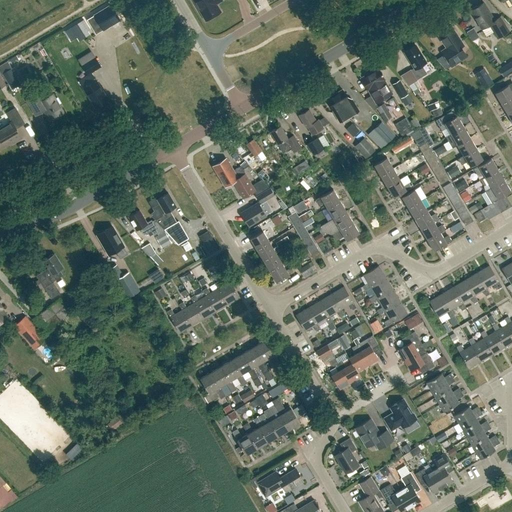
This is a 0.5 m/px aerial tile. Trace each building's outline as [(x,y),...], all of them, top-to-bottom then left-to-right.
[(150,0),(156,10),(160,7),(159,4),(156,0),(150,0)] [(193,0),(195,2),(206,21),(221,12),(216,4),(222,1),(221,0),(193,0)] [(495,20),(483,2),(470,10),(482,29),(489,24),(498,38),(509,31),(500,17),(495,20)] [(111,5),(87,20),(96,34),(120,20),(111,5)] [(70,28),(65,31),(71,41),(76,37),(87,30),(89,29),(90,29),(85,22),(84,19),(70,28)] [(436,32),(447,48),(441,52),(450,66),(466,56),(460,47),(463,45),(454,31),(449,24),(449,23),(436,32)] [(473,41),(479,37),(473,28),(467,32),(473,41)] [(422,65),(423,64),(426,62),(416,45),(404,52),(414,68),(411,69),(417,79),(427,73),(422,65)] [(78,59),(81,65),(95,57),(91,51),(78,59)] [(95,57),(81,65),(87,75),(101,67),(95,57)] [(20,84),(11,68),(2,73),(11,89),(20,84)] [(384,98),(392,93),(385,81),(386,81),(382,75),(383,74),(382,73),(381,73),(378,68),(375,69),(375,68),(370,71),(370,72),(369,73),(384,98)] [(376,103),(384,98),(369,73),(368,73),(367,72),(362,75),(363,76),(361,78),(369,91),(372,95),(365,99),(374,110),(377,108),(379,107),(376,103)] [(493,83),(487,73),(477,78),(483,88),(493,83)] [(107,101),(108,100),(96,80),(83,88),(95,108),(102,104),(104,105),(107,103),(107,101)] [(408,94),(400,80),(393,84),(401,98),(408,94)] [(414,82),(408,85),(412,91),(415,95),(420,92),(418,87),(414,82)] [(494,93),(501,104),(511,97),(511,82),(507,85),(494,93)] [(350,102),(342,89),(334,94),(348,117),(358,110),(352,100),(350,102)] [(39,92),(26,99),(35,115),(44,110),(50,120),(64,112),(52,93),(43,98),(39,92)] [(337,116),(338,115),(342,121),(348,117),(334,94),(326,99),(334,112),(334,111),(337,116)] [(507,115),(511,112),(511,97),(501,104),(507,115)] [(442,113),(437,101),(428,105),(430,109),(431,109),(434,117),(442,113)] [(384,104),(379,107),(377,108),(384,121),(392,117),(384,104)] [(11,121),(0,127),(0,147),(0,148),(14,139),(15,141),(21,137),(16,128),(24,123),(15,107),(6,113),(10,119),(11,121)] [(316,120),(309,109),(299,115),(306,127),(308,126),(312,134),(323,127),(322,126),(328,122),(323,117),(319,120),(318,119),(316,120)] [(446,128),(450,134),(463,126),(456,115),(444,123),(443,120),(437,123),(441,130),(446,128)] [(411,122),(415,129),(420,126),(416,119),(411,122)] [(344,126),(349,135),(357,130),(352,121),(344,126)] [(381,136),(375,141),(382,148),(395,136),(381,122),(374,128),(381,136)] [(414,130),(409,122),(398,129),(402,137),(414,130)] [(288,138),(281,125),(270,131),(283,152),(291,147),(294,152),(301,148),(293,134),(288,138)] [(415,141),(418,146),(426,142),(422,136),(428,133),(424,126),(414,132),(418,139),(415,141)] [(463,126),(450,134),(445,137),(448,142),(452,148),(457,145),(469,137),(463,126)] [(375,150),(364,137),(354,146),(365,158),(375,150)] [(414,141),(411,137),(393,148),(395,153),(414,141)] [(463,156),(476,148),(469,137),(457,145),(463,156)] [(324,149),(317,138),(307,144),(313,155),(324,149)] [(258,162),(266,157),(253,139),(246,144),(258,162)] [(426,142),(418,146),(421,152),(429,147),(426,142)] [(429,147),(421,152),(424,157),(432,153),(429,147)] [(470,167),(483,159),(476,148),(463,156),(458,159),(461,165),(466,162),(470,167)] [(237,152),(232,155),(235,160),(240,157),(237,152)] [(432,153),(424,157),(428,163),(435,158),(432,153)] [(355,156),(347,161),(350,165),(357,161),(355,156)] [(380,176),(393,169),(398,166),(395,161),(390,164),(386,157),(374,165),(380,176)] [(233,170),(226,158),(213,166),(225,186),(233,181),(238,178),(237,176),(239,175),(238,172),(242,169),(240,166),(233,170)] [(431,168),(438,163),(435,158),(428,163),(431,168)] [(484,177),(497,169),(491,159),(473,169),(477,175),(481,172),(484,177)] [(438,163),(431,168),(434,173),(441,169),(438,163)] [(300,164),(293,168),(298,174),(304,170),(300,164)] [(243,198),(255,190),(242,169),(238,172),(239,175),(237,176),(238,178),(233,181),(243,198)] [(262,169),(257,173),(264,181),(269,176),(262,169)] [(400,179),(393,169),(380,176),(387,187),(400,179)] [(441,169),(434,173),(437,179),(445,174),(441,169)] [(484,177),(480,179),(484,185),(484,191),(491,188),(504,180),(497,169),(484,177)] [(445,174),(437,179),(440,184),(448,179),(445,174)] [(387,187),(393,198),(411,187),(408,182),(403,185),(400,179),(387,187)] [(497,199),(510,191),(504,180),(491,188),(484,191),(491,203),(497,199)] [(446,193),(453,188),(450,183),(442,187),(446,193)] [(270,187),(256,196),(260,203),(275,195),(270,187)] [(453,188),(446,193),(449,198),(456,194),(453,188)] [(340,200),(333,189),(320,197),(315,199),(319,206),(324,203),(326,208),(340,200)] [(414,189),(401,197),(408,208),(421,201),(414,189)] [(149,214),(154,219),(165,231),(166,231),(165,229),(166,228),(171,238),(178,244),(188,238),(184,230),(178,221),(170,226),(166,219),(172,215),(169,210),(176,206),(168,193),(157,199),(159,203),(152,208),(153,210),(149,214)] [(452,204),(460,199),(456,194),(449,198),(452,204)] [(511,206),(505,196),(499,199),(505,210),(511,206)] [(455,209),(463,205),(460,199),(452,204),(455,209)] [(500,213),(505,210),(499,199),(494,202),(500,213)] [(304,200),(295,206),(299,213),(308,207),(304,200)] [(326,208),(333,219),(346,211),(340,200),(326,208)] [(414,219),(427,211),(421,201),(408,208),(414,219)] [(468,208),(471,214),(482,208),(479,202),(468,208)] [(241,213),(249,226),(266,215),(258,203),(241,213)] [(488,206),(494,216),(500,213),(494,203),(488,206)] [(463,205),(455,209),(458,214),(466,210),(463,205)] [(488,206),(482,209),(488,220),(494,216),(488,206)] [(154,219),(152,222),(151,220),(147,223),(139,210),(128,216),(136,230),(140,228),(144,234),(151,230),(154,235),(158,232),(159,234),(155,237),(161,248),(171,242),(165,231),(154,219)] [(466,210),(458,214),(462,220),(469,215),(466,210)] [(484,218),(480,210),(474,214),(478,222),(484,218)] [(332,234),(339,229),(352,222),(346,211),(333,219),(320,226),(323,231),(328,228),(332,234)] [(421,230),(434,222),(438,220),(435,215),(431,218),(427,211),(414,219),(421,230)] [(291,222),(299,217),(295,212),(288,216),(291,222)] [(275,214),(269,219),(274,224),(279,219),(275,214)] [(469,215),(462,220),(465,225),(473,221),(469,215)] [(299,217),(291,222),(294,227),(302,222),(299,217)] [(457,220),(447,227),(450,232),(461,225),(457,220)] [(302,222),(294,227),(298,233),(305,228),(302,222)] [(359,233),(352,222),(339,229),(332,234),(334,238),(342,234),(346,240),(356,234),(359,233)] [(427,241),(440,233),(445,230),(442,226),(437,228),(434,222),(421,230),(427,241)] [(120,258),(128,254),(124,247),(124,246),(112,226),(97,235),(109,255),(116,251),(120,258)] [(301,238),(308,233),(305,228),(298,233),(301,238)] [(262,231),(250,238),(257,249),(269,242),(262,231)] [(308,233),(301,238),(304,243),(311,239),(308,233)] [(440,233),(427,241),(434,252),(451,241),(448,236),(444,239),(440,233)] [(273,248),(269,242),(257,249),(263,260),(276,253),(292,243),(287,235),(276,242),(278,245),(273,248)] [(210,237),(202,242),(207,252),(216,248),(210,237)] [(311,239),(304,243),(307,248),(315,244),(311,239)] [(192,248),(187,241),(182,244),(186,251),(192,248)] [(149,243),(142,247),(150,256),(155,253),(149,243)] [(315,244),(307,248),(310,254),(318,249),(315,244)] [(321,255),(318,249),(310,254),(314,259),(321,255)] [(263,260),(270,271),(282,264),(276,253),(263,260)] [(37,285),(41,282),(51,298),(60,292),(53,281),(63,275),(59,270),(63,268),(54,254),(43,261),(48,268),(36,275),(39,279),(36,281),(34,281),(37,285)] [(311,261),(299,269),(302,276),(315,268),(311,261)] [(511,262),(501,269),(510,284),(511,283),(511,262)] [(270,271),(276,282),(293,272),(290,267),(286,270),(282,264),(270,271)] [(139,290),(134,282),(128,272),(122,275),(116,265),(110,268),(117,279),(122,288),(122,289),(127,297),(139,290)] [(489,265),(476,273),(486,288),(494,284),(497,289),(501,287),(489,265)] [(370,288),(385,278),(378,266),(362,275),(367,284),(362,287),(364,291),(370,288)] [(156,268),(146,274),(151,282),(161,276),(156,268)] [(476,273),(464,280),(474,296),(474,295),(482,291),(485,296),(490,294),(486,288),(476,273)] [(370,288),(374,295),(369,299),(372,303),(377,300),(377,299),(392,290),(385,278),(370,288)] [(214,283),(218,289),(226,303),(227,303),(235,298),(236,299),(239,297),(234,288),(230,282),(222,287),(219,280),(214,283)] [(474,295),(474,296),(464,280),(453,287),(462,303),(470,298),(473,304),(478,301),(474,295)] [(332,294),(341,309),(349,305),(352,310),(356,307),(344,286),(332,294)] [(207,287),(202,290),(206,296),(215,310),(223,305),(224,306),(227,304),(227,303),(226,303),(218,289),(210,294),(207,287)] [(450,288),(441,294),(450,310),(458,305),(461,311),(466,308),(462,303),(453,287),(450,288)] [(392,290),(377,299),(377,300),(382,307),(376,311),(379,315),(384,312),(384,311),(400,302),(392,290)] [(495,294),(497,300),(505,297),(503,291),(495,294)] [(341,309),(332,294),(320,301),(329,316),(337,312),(340,317),(344,315),(341,309)] [(429,301),(428,301),(438,317),(441,323),(442,322),(449,318),(454,315),(450,310),(441,294),(429,301)] [(215,310),(206,296),(198,301),(194,295),(190,297),(194,303),(203,317),(211,312),(212,313),(215,311),(215,310)] [(67,329),(62,323),(72,314),(66,305),(60,297),(48,306),(49,307),(33,318),(53,340),(67,329)] [(332,322),(329,316),(320,301),(308,308),(317,323),(325,319),(328,324),(332,322)] [(194,303),(186,308),(183,302),(178,304),(182,310),(191,324),(199,319),(200,320),(203,318),(203,317),(194,303)] [(384,311),(384,312),(389,319),(383,323),(386,327),(407,314),(400,302),(384,311)] [(320,329),(317,323),(308,308),(296,315),(305,331),(313,326),(316,331),(320,329)] [(171,309),(166,311),(179,332),(187,326),(188,327),(191,325),(191,324),(182,310),(174,315),(171,309)] [(507,324),(511,332),(511,321),(511,322),(508,316),(503,319),(507,324)] [(34,349),(46,339),(30,320),(18,331),(34,349)] [(495,331),(505,347),(511,342),(511,332),(507,324),(499,329),(496,323),(492,326),(495,331)] [(347,331),(351,337),(362,331),(357,324),(347,331)] [(381,324),(373,329),(375,334),(383,329),(381,324)] [(483,339),(483,338),(493,354),(505,347),(495,331),(487,336),(484,331),(480,333),(483,339)] [(402,339),(405,345),(397,350),(404,361),(424,348),(414,332),(402,339)] [(372,335),(359,343),(356,345),(368,366),(378,359),(372,348),(378,345),(372,335)] [(471,346),(481,361),(493,354),(483,338),(483,339),(475,343),(472,338),(468,340),(471,346)] [(262,361),(263,360),(268,357),(274,367),(279,364),(265,340),(254,346),(262,361)] [(317,351),(321,359),(332,352),(327,345),(317,351)] [(352,363),(357,372),(358,372),(368,366),(356,345),(352,348),(355,354),(349,358),(352,363)] [(481,361),(471,346),(463,350),(460,345),(456,347),(459,353),(468,369),(481,361)] [(263,360),(262,361),(254,346),(243,353),(252,367),(257,364),(263,373),(264,373),(268,380),(273,377),(263,360)] [(434,366),(424,348),(404,361),(410,371),(418,367),(421,373),(434,366)] [(336,358),(338,363),(342,360),(342,361),(349,358),(345,352),(336,358)] [(252,367),(243,353),(232,359),(241,373),(247,370),(252,379),(256,386),(261,384),(257,377),(258,376),(252,367)] [(435,358),(439,365),(445,362),(442,355),(435,358)] [(331,375),(339,389),(350,383),(338,363),(336,358),(335,358),(329,361),(331,365),(333,366),(334,365),(338,371),(331,375)] [(350,383),(361,377),(358,372),(357,372),(352,363),(349,358),(342,361),(342,360),(338,363),(350,383)] [(230,380),(236,376),(242,386),(247,383),(241,373),(232,359),(222,366),(230,380)] [(211,372),(219,386),(220,386),(225,383),(231,392),(236,389),(230,380),(222,366),(211,372)] [(220,386),(219,386),(211,372),(200,379),(208,393),(215,389),(220,398),(225,395),(220,386)] [(441,374),(426,383),(431,390),(452,377),(450,374),(443,378),(441,374)] [(450,389),(448,385),(454,381),(452,377),(431,390),(435,397),(450,389)] [(284,390),(280,384),(268,391),(272,397),(284,390)] [(458,388),(452,392),(450,389),(435,397),(439,405),(461,392),(458,388)] [(439,405),(444,412),(459,403),(457,400),(463,396),(461,392),(439,405)] [(208,393),(203,396),(207,402),(213,399),(209,393),(208,393)] [(291,408),(285,412),(283,409),(284,408),(278,397),(271,401),(274,405),(280,415),(288,429),(300,423),(291,408)] [(402,427),(416,418),(413,413),(412,413),(403,399),(390,407),(393,412),(384,418),(391,430),(401,424),(402,427)] [(229,405),(223,408),(226,413),(232,409),(229,405)] [(269,421),(278,436),(288,429),(280,415),(274,405),(263,411),(269,421)] [(454,416),(458,423),(480,410),(477,407),(471,411),(469,407),(454,416)] [(458,423),(463,430),(477,421),(475,418),(482,414),(480,410),(458,423)] [(278,436),(269,421),(263,424),(258,416),(253,419),(258,428),(258,427),(267,442),(278,436)] [(355,428),(367,447),(375,442),(379,448),(393,440),(387,430),(380,434),(371,418),(355,428)] [(486,421),(480,425),(477,421),(463,430),(467,437),(488,425),(486,421)] [(247,434),(248,434),(256,448),(267,442),(258,427),(258,428),(253,431),(248,422),(242,425),(247,434)] [(484,433),(491,429),(488,425),(467,437),(471,445),(486,436),(484,433)] [(248,434),(247,434),(242,437),(237,429),(232,432),(245,455),(256,448),(248,434)] [(495,435),(488,439),(486,436),(471,445),(475,452),(497,439),(495,435)] [(346,473),(358,465),(351,452),(356,449),(349,438),(340,444),(343,450),(335,456),(346,473)] [(475,452),(480,459),(495,450),(493,447),(499,443),(497,439),(475,452)] [(63,453),(70,459),(79,448),(73,442),(63,453)] [(412,456),(421,451),(418,445),(409,451),(412,456)] [(434,459),(438,467),(433,470),(443,486),(452,481),(445,469),(450,466),(443,454),(434,459)] [(303,481),(295,468),(279,478),(275,472),(257,483),(265,497),(274,491),(273,489),(281,484),(285,491),(303,481)] [(433,470),(427,473),(424,468),(415,474),(421,484),(426,481),(433,492),(443,486),(433,470)] [(400,478),(405,487),(401,489),(411,506),(420,500),(413,488),(418,486),(409,472),(400,478)] [(359,484),(367,496),(359,501),(365,511),(379,511),(382,510),(372,494),(378,490),(370,477),(359,484)] [(0,506),(13,494),(0,479),(0,506)] [(381,489),(383,493),(389,503),(394,500),(401,511),(411,506),(401,489),(395,493),(390,484),(381,489)] [(285,498),(288,504),(296,500),(292,494),(285,498)] [(321,511),(314,500),(298,510),(294,503),(283,510),(279,511),(321,511)] [(265,511),(269,511),(274,509),(269,501),(262,506),(265,511)]
